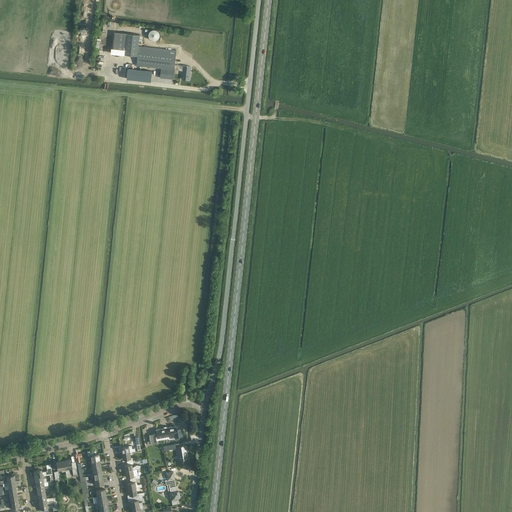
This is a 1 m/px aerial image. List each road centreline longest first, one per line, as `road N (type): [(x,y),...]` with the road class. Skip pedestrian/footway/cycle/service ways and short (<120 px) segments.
road 1 (secondary): [(213,511),(268,0)]
road 2 (unclassified): [(206,407),(259,0)]
